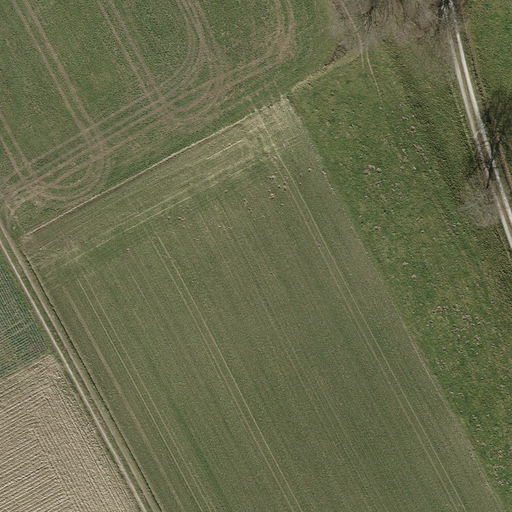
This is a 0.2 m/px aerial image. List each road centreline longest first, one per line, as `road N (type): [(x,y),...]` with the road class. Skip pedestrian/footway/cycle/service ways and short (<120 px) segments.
road 1 (track): [(149,511),(0,229)]
road 2 (track): [(511,226),(445,0)]
